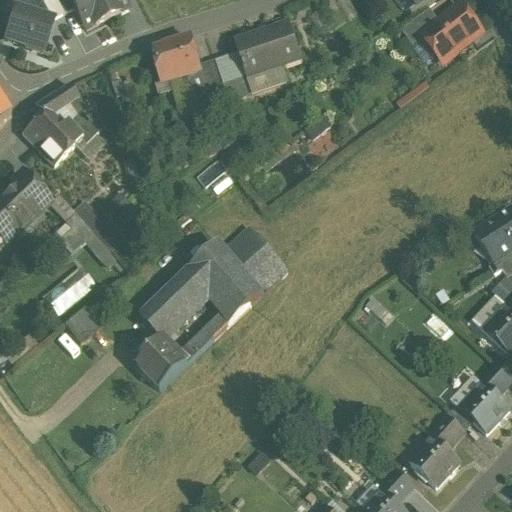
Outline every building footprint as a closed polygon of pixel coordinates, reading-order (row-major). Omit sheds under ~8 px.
[(53,23),(64,17),(54,0),(39,0),(49,19),(49,21),(53,23)] [(54,0),(64,17),(74,12),(68,0),(54,0)] [(68,0),(74,12),(85,33),(107,22),(95,0),(68,0)] [(122,0),(95,0),(107,22),(128,11),(122,0)] [(426,0),(415,8),(409,13),(416,22),(436,8),(429,0),(426,0)] [(439,25),(421,38),(423,41),(439,62),(450,54),(453,59),(480,38),(469,24),(471,23),(460,9),(439,25)] [(49,21),(16,10),(5,43),(42,55),(53,23),(49,21)] [(430,13),(401,34),(412,49),(423,41),(421,38),(439,25),(430,13)] [(289,26),(234,44),(238,56),(246,80),(247,83),(302,65),(289,26)] [(191,40),(152,52),(161,84),(186,77),(201,72),(199,68),(191,40)] [(238,56),(215,63),(223,87),(246,80),(238,56)] [(215,63),(199,68),(201,72),(207,92),(223,87),(215,63)] [(201,72),(186,77),(194,104),(198,115),(213,111),(207,92),(201,72)] [(102,145),(69,88),(49,102),(62,117),(69,113),(88,139),(75,149),(77,151),(82,158),(102,145)] [(161,98),(148,102),(156,129),(169,125),(161,98)] [(0,100),(0,129),(10,118),(0,100)] [(49,102),(38,109),(50,124),(62,117),(49,102)] [(194,104),(178,109),(181,120),(198,115),(194,104)] [(75,149),(50,124),(40,119),(22,137),(55,170),(75,149)] [(311,143),(332,133),(326,119),(304,129),(311,143)] [(23,183),(0,204),(0,240),(6,247),(28,226),(29,227),(48,209),(23,183)] [(84,211),(75,219),(91,237),(98,230),(100,228),(84,211)] [(511,214),(485,231),(485,232),(475,238),(481,249),(482,250),(487,246),(499,265),(511,256),(511,214)] [(70,234),(57,246),(69,259),(92,237),(91,237),(75,219),(74,218),(64,228),(70,234)] [(109,242),(98,230),(91,237),(92,237),(103,248),(109,242)] [(248,230),(222,253),(237,270),(248,282),(262,299),(289,276),(248,230)] [(216,247),(139,323),(159,344),(163,344),(208,300),(237,270),(222,253),(216,247)] [(511,256),(499,265),(489,272),(494,280),(502,275),(508,283),(511,280),(511,256)] [(237,270),(208,300),(217,310),(248,282),(237,270)] [(78,271),(41,301),(57,321),(94,291),(78,271)] [(248,282),(217,310),(231,325),(262,299),(248,282)] [(496,302),(473,326),(485,337),(508,312),(505,309),(504,309),(496,302)] [(100,332),(83,311),(61,330),(78,350),(100,332)] [(511,315),(508,312),(485,337),(511,362),(511,360),(511,315)] [(205,339),(181,362),(187,369),(202,354),(211,346),(205,339)] [(159,344),(134,369),(160,395),(187,369),(181,362),(163,344),(159,344)] [(511,386),(511,381),(498,368),(480,387),(483,391),(484,390),(497,402),(511,386)] [(473,382),(451,407),(456,412),(460,416),(483,391),(480,387),(479,388),(473,382)] [(483,391),(460,416),(473,428),(486,440),(511,414),(497,402),(484,390),(483,391)] [(460,416),(456,412),(447,422),(464,437),(473,428),(460,416)] [(447,422),(429,441),(433,444),(447,456),(464,438),(464,437),(447,422)] [(433,444),(410,470),(436,494),(460,468),(447,456),(433,444)] [(413,491),(397,475),(379,495),(382,498),(396,510),(413,491)] [(382,498),(369,511),(398,511),(396,510),(382,498)]
